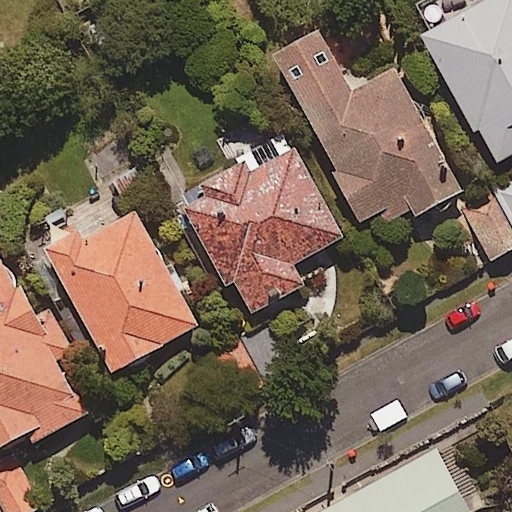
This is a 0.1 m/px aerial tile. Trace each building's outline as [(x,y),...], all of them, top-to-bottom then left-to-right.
[(511,0),(495,0),(422,40),(494,174),(511,164),(511,0)] [(363,231),(385,219),(389,226),(413,212),(417,220),(465,194),(396,72),(356,94),(322,34),(275,60),(339,173),(332,177),(363,231)] [(248,165),(181,201),(229,291),(239,285),(255,315),(305,288),(294,267),(344,241),(297,152),(254,175),(248,165)] [(511,180),(497,190),(511,215),(511,180)] [(114,376),(199,329),(134,213),(126,217),(111,190),(35,233),(114,376)] [(511,251),(511,237),(495,205),(469,219),(492,262),(511,251)] [(61,358),(73,352),(50,309),(36,317),(0,251),(0,451),(35,433),(39,441),(91,413),(61,358)] [(296,372),(279,329),(240,344),(257,388),(296,372)] [(0,511),(37,511),(51,505),(18,443),(0,453),(0,511)] [(469,511),(437,453),(329,511),(469,511)]
